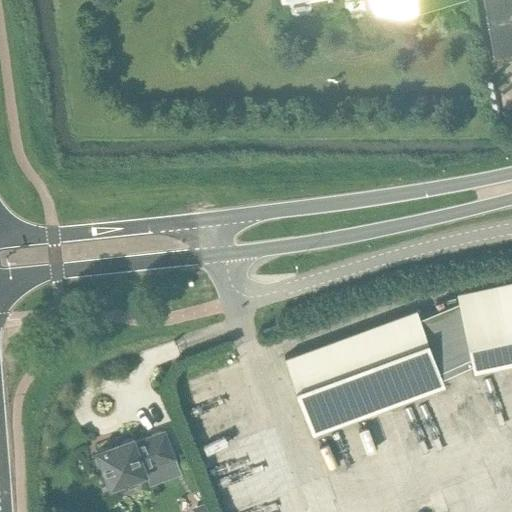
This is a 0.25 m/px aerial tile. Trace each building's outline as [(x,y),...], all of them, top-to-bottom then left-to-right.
[(443,0),(364,0),(366,13),(443,0)] [(511,0),(482,0),(491,51),(511,47),(511,0)] [(511,280),(456,293),(458,301),(418,316),(415,308),(284,356),(311,432),(443,383),(440,376),(472,364),(473,370),(511,361),(511,280)] [(96,462),(101,464),(108,485),(116,482),(118,486),(125,489),(132,487),(135,480),(134,476),(145,472),(143,467),(174,456),(164,429),(134,440),(132,435),(95,448),(96,451),(94,455),(96,462)] [(209,511),(206,501),(189,507),(191,511),(209,511)]
